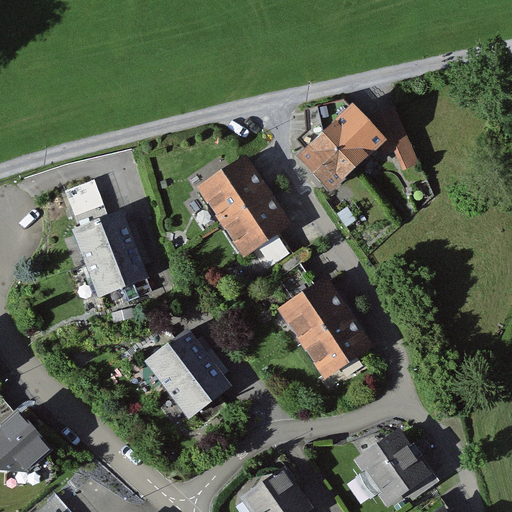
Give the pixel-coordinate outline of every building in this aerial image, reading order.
[(356,110),(306,155),(339,196),(379,157),(395,155),(405,176),(422,167),(396,109),(374,121),(356,110)] [(249,158),(198,192),(244,261),(295,228),(249,158)] [(126,214),(75,232),(100,300),(150,282),(126,214)] [(332,279),(281,311),(325,383),(377,350),(332,279)] [(190,330),(146,364),(192,423),(236,390),(190,330)] [(54,446),(20,413),(0,429),(0,471),(31,476),(54,446)] [(401,430),(356,462),(387,507),(433,475),(401,430)] [(288,470),(247,499),(255,511),(311,511),(315,509),(288,470)] [(74,511),(60,497),(46,511),(74,511)]
